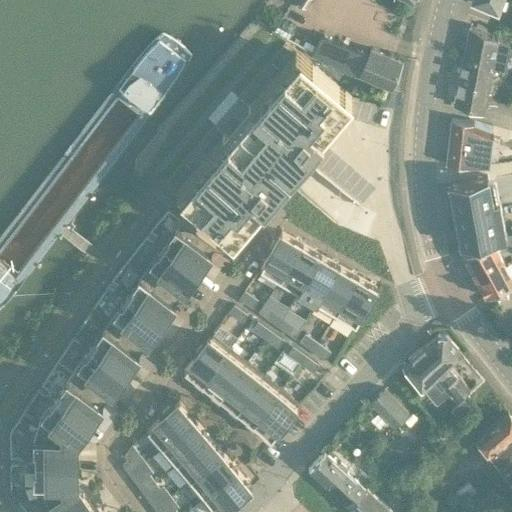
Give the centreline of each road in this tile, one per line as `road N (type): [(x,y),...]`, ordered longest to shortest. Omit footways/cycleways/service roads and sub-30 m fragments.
road 1 (residential): [(269,213),(104,452),(106,477),(135,511)]
road 2 (unclassified): [(409,295),(417,322),(238,511)]
road 3 (unclassified): [(445,281),(425,216),(421,155),(443,0)]
road 4 (unclassified): [(409,295),(384,226),(379,166),(337,136)]
road 5 (unclassified): [(511,382),(445,281)]
